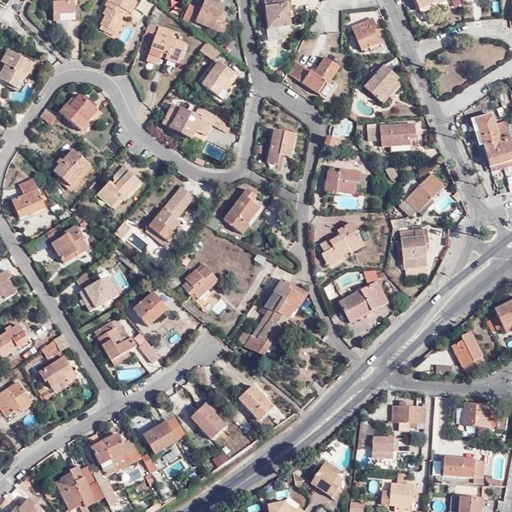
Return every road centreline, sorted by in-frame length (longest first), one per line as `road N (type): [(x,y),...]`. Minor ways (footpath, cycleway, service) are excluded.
road 1 (residential): [(261,83),(241,170),(206,177),(135,137),(114,86),(68,71),(0,179)]
road 2 (residential): [(261,83),(320,119),(304,210),(308,274),(332,331),(361,368)]
road 3 (residential): [(0,216),(116,407)]
road 4 (residential): [(116,407),(32,460),(0,491)]
road 5 (secondary): [(301,440),(197,511)]
